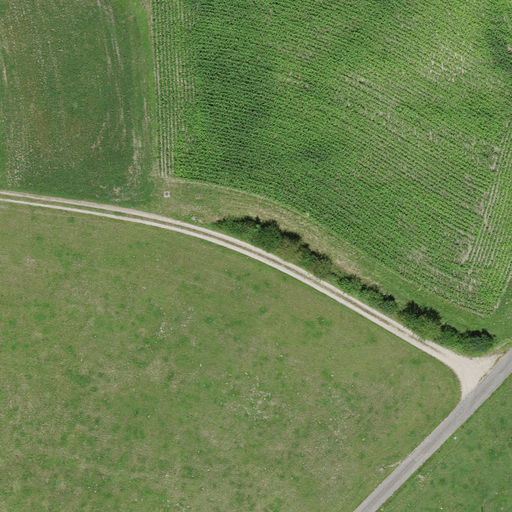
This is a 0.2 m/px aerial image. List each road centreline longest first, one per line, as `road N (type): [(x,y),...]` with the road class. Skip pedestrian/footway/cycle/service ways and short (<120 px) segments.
road 1 (track): [(0,196),(236,243),(497,377)]
road 2 (track): [(511,358),(360,511)]
